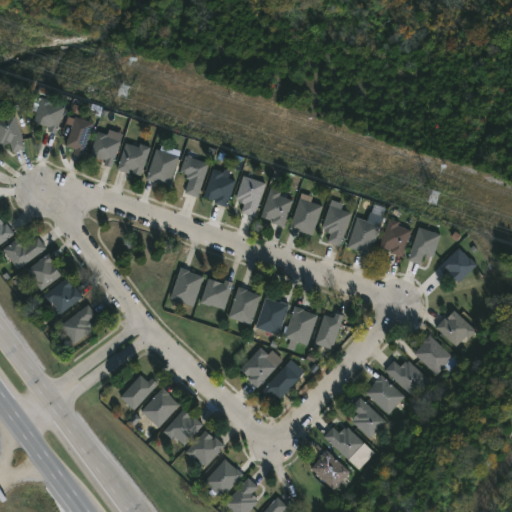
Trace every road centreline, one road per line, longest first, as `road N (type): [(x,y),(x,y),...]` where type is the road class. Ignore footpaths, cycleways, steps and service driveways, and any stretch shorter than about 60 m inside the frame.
road 1 (residential): [(52,192),(74,182),(398,295)]
road 2 (residential): [(270,444),(160,340),(61,216),(52,192)]
road 3 (primary): [(136,511),(0,326)]
road 4 (residential): [(398,295),(393,313),(270,444)]
road 5 (residential): [(25,425),(152,330)]
road 6 (residential): [(144,320),(19,417)]
road 7 (primary): [(0,391),(92,511)]
